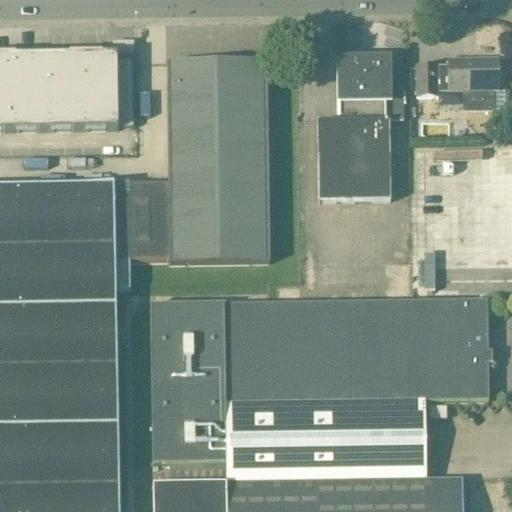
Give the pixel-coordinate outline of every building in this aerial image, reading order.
[(112,45),(112,57),(133,57),(133,45),(112,45)] [(0,61),(0,134),(115,133),(114,60),(0,61)] [(389,206),(389,123),(401,123),(400,69),(389,69),(389,63),(336,63),(336,124),(317,125),(317,206),(389,206)] [(504,92),(497,92),(497,63),(448,63),(448,70),(437,70),(437,69),(415,69),(416,101),(438,101),(438,94),(448,94),(448,95),(463,95),(463,115),(493,114),(493,116),(504,116),(504,92)] [(265,66),(166,67),(168,189),(0,191),(0,511),(118,511),(115,294),(129,294),(129,266),(169,265),(169,268),(269,266),(265,66)] [(412,302),(436,303),(437,267),(413,266),(412,302)] [(223,308),(150,309),(152,470),(170,470),(170,487),(423,488),(424,474),(426,474),(425,405),(488,404),(486,305),(225,308),(225,311),(223,311),(223,308)] [(170,493),(152,493),(152,511),(461,511),(461,484),(426,484),(426,474),(424,474),(423,488),(170,487),(170,493)]
